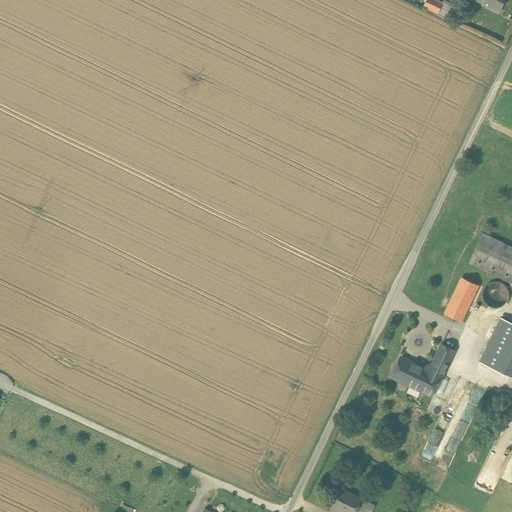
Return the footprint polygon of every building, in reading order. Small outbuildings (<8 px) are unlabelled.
[(443,3),(436,0),(426,0),(423,7),(438,14),(443,3)] [(483,0),(482,4),(499,13),(505,0),(483,0)] [(458,7),(444,1),(443,3),(438,14),(452,20),(458,7)] [(511,246),(483,233),(470,261),(511,281),(511,246)] [(480,284),(463,276),(451,301),(454,302),(449,313),(460,318),(465,307),(468,309),(480,284)] [(511,294),(497,277),(480,292),(495,309),(511,294)] [(511,324),(502,319),(482,361),(511,375),(511,324)] [(442,345),(431,367),(443,373),(454,351),(442,345)] [(431,367),(426,369),(411,362),(411,363),(400,358),(392,376),(408,384),(408,385),(423,392),(423,391),(432,396),(441,378),(443,373),(431,367)] [(432,463),(448,471),(485,390),(474,385),(456,426),(442,420),(445,413),(442,412),(430,438),(441,443),(432,463)] [(511,402),(475,489),(492,496),(511,449),(511,402)] [(340,488),(331,506),(342,511),(356,511),(363,499),(340,488)] [(371,511),(375,505),(363,499),(356,511),(371,511)] [(131,511),(133,507),(122,503),(120,508),(131,511)]
